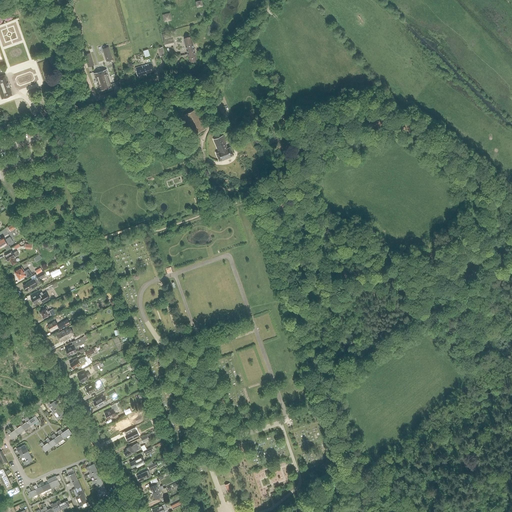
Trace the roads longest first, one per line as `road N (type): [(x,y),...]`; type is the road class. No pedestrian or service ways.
road 1 (track): [(265,222),(300,338),(364,478)]
road 2 (residential): [(63,388),(4,429),(23,475),(31,481),(101,453)]
road 3 (track): [(0,128),(178,74),(195,85)]
road 4 (unclassified): [(63,388),(0,284)]
